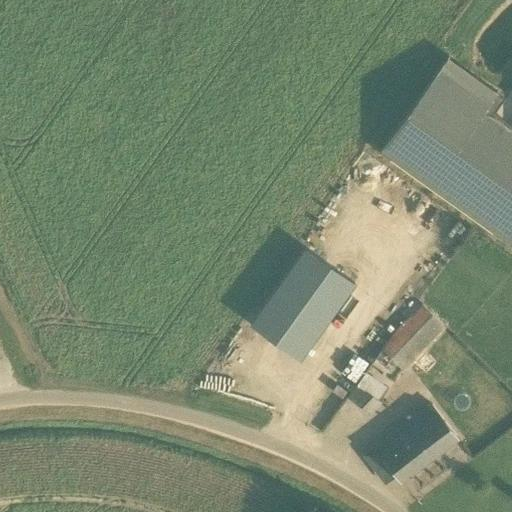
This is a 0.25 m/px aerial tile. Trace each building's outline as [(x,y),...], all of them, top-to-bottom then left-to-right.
[(511,126),(494,114),(504,100),(496,94),(497,92),(449,58),(449,57),(448,56),(381,151),(511,245),(511,126)] [(304,249),(252,322),(301,357),(353,284),(304,249)] [(403,370),(446,326),(423,304),(381,348),(388,355),(380,363),(389,372),(397,364),(403,370)] [(379,400),(358,385),(348,398),(369,413),(379,400)] [(402,482),(458,438),(431,404),(415,416),(411,420),(380,443),(364,455),(373,466),(376,464),(389,480),(396,475),(402,482)]
